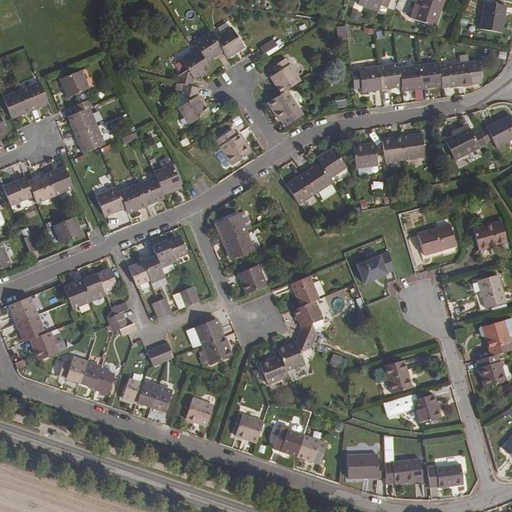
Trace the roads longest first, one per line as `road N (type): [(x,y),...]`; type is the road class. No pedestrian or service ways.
road 1 (residential): [(5,384),(338,498),(438,510),(491,501)]
road 2 (residential): [(278,151),(314,131),(483,99),(508,82)]
road 3 (unclassified): [(491,501),(441,327),(419,299)]
road 4 (secondary): [(181,494),(0,430)]
road 5 (residential): [(226,297),(147,330),(112,243)]
road 6 (residential): [(0,291),(112,243)]
